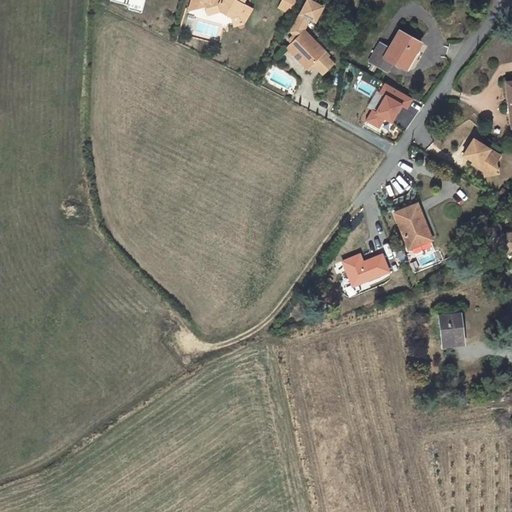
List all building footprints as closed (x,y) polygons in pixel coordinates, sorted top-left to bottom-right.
[(243,0),(208,0),(204,1),(208,14),(221,11),(231,17),(237,15),(244,4),(242,3),(243,0)] [(279,0),(277,8),(289,12),(293,0),(279,0)] [(301,32),(304,29),(309,18),(315,21),(322,6),(310,0),(306,0),(291,31),(294,34),(297,37),(291,43),(286,47),(307,69),(312,64),(323,74),(333,64),(327,57),(323,53),(325,52),(317,44),(315,46),(301,32)] [(315,46),(317,44),(304,30),(301,32),(315,46)] [(412,51),(415,53),(421,43),(399,30),(389,48),(380,43),(369,61),(390,73),(395,64),(403,68),(412,51)] [(297,37),(294,34),(288,40),(291,43),(297,37)] [(405,69),(415,53),(412,51),(403,68),(405,69)] [(380,81),(361,120),(378,128),(383,119),(390,122),(398,105),(406,108),(412,96),(380,81)] [(490,149),(473,139),(463,155),(473,161),(479,164),(477,167),(484,171),(485,176),(498,173),(496,162),(498,159),(487,152),(490,149)] [(487,152),(498,159),(500,155),(490,149),(487,152)] [(432,239),(417,203),(394,213),(409,249),(432,239)] [(511,231),(501,233),(504,251),(511,249),(511,231)] [(389,268),(399,265),(394,249),(384,253),(389,268)] [(381,251),(362,258),(359,251),(339,259),(350,287),(390,271),(381,251)] [(443,344),(461,341),(458,314),(440,316),(443,344)]
